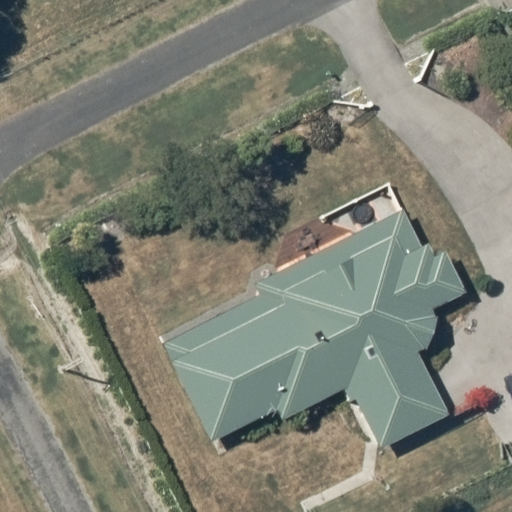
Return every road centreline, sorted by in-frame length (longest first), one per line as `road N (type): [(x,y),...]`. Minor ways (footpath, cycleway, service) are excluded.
road 1 (residential): [(0,154),(298,0)]
road 2 (residential): [(0,381),(66,511)]
